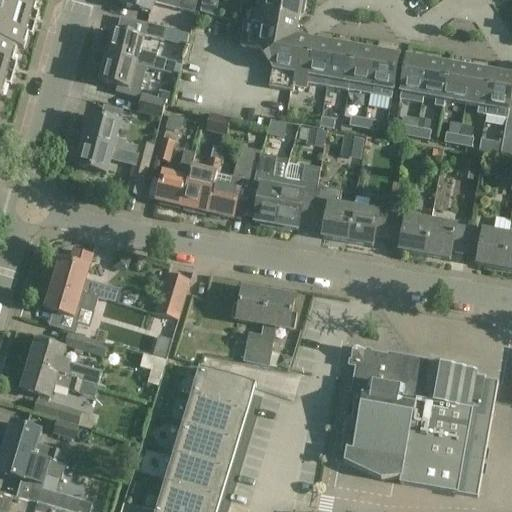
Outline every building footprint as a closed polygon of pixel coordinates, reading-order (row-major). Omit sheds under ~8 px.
[(0,0),(0,100),(2,101),(6,86),(11,87),(17,64),(13,63),(17,49),(24,51),(29,36),(32,37),(39,14),(34,13),(38,0),(0,0)] [(180,0),(123,0),(122,7),(151,14),(153,2),(179,8),(180,0)] [(199,1),(195,0),(185,0),(183,10),(195,14),(199,1)] [(306,1),(300,0),(266,0),(264,15),(252,13),(250,24),(244,23),(240,47),(258,51),(264,16),(299,22),(301,12),(304,13),(306,1)] [(264,16),(258,51),(259,51),(266,60),(273,70),(273,71),(307,77),(313,42),(312,42),(304,32),(299,23),(299,22),(264,16)] [(167,31),(148,26),(145,37),(164,42),(167,31)] [(140,53),(143,41),(114,34),(108,59),(136,66),(145,69),(173,76),(176,64),(157,59),(157,57),(140,53)] [(307,77),(273,71),(269,90),(294,94),(295,88),(306,90),(307,85),(328,89),(335,42),(324,40),(323,44),(313,42),(307,77)] [(347,44),(335,42),(328,89),(349,93),(356,50),(346,48),(347,44)] [(356,50),(349,93),(370,96),(372,89),(378,50),(366,48),(366,52),(356,50)] [(390,52),(378,50),(372,89),(393,93),(399,57),(389,56),(390,52)] [(423,105),(430,59),(419,57),(418,61),(408,59),(400,102),(402,102),(401,104),(422,108),(423,105)] [(136,66),(108,59),(101,84),(130,91),(130,92),(138,94),(145,69),(136,66)] [(442,61),(430,59),(423,105),(436,108),(436,111),(443,112),(444,109),(451,66),(442,65),(442,61)] [(451,66),(444,109),(465,113),(473,67),(461,64),(461,68),(451,66)] [(473,67),(465,113),(479,115),(478,120),(485,121),(494,74),(484,72),(485,69),(473,67)] [(494,74),(485,121),(507,125),(511,99),(511,73),(504,72),(503,76),(494,74)] [(144,101),(140,117),(163,123),(167,107),(144,101)] [(84,143),(150,161),(154,149),(139,145),(138,149),(126,145),(126,142),(116,140),(120,125),(91,118),(84,143)] [(212,118),(208,133),(227,137),(231,122),(212,118)] [(364,131),(366,121),(352,118),(350,128),(364,131)] [(322,119),(321,129),(335,132),(336,122),(322,119)] [(380,123),(366,121),(364,131),(378,133),(380,123)] [(417,140),(419,130),(405,127),(403,137),(417,140)] [(432,132),(419,130),(417,140),(431,142),(432,132)] [(326,134),(310,132),(307,147),(323,150),(326,134)] [(459,147),(461,137),(447,135),(446,145),(459,147)] [(475,140),(461,137),(459,147),(473,150),(475,140)] [(361,162),(364,142),(345,139),(342,159),(361,162)] [(511,142),(505,141),(502,156),(511,158),(511,142)] [(176,145),(164,142),(158,164),(170,168),(176,145)] [(150,161),(84,143),(78,168),(106,176),(110,161),(133,167),(126,194),(141,198),(150,161)] [(189,182),(192,169),(195,156),(184,154),(181,167),(180,167),(177,179),(163,176),(157,203),(160,204),(159,206),(169,209),(169,206),(182,209),(189,182)] [(228,191),(214,188),(208,215),(210,216),(210,218),(219,221),(220,218),(234,221),(240,194),(243,183),(254,186),(261,159),(239,154),(233,180),(231,179),(228,191)] [(262,157),(261,159),(254,186),(250,201),(258,202),(255,224),(260,225),(260,229),(276,232),(285,181),(274,180),(277,160),(262,157)] [(461,180),(474,181),(477,163),(464,160),(461,180)] [(189,182),(182,209),(185,210),(185,212),(194,215),(195,212),(208,215),(214,188),(220,164),(210,162),(207,173),(192,169),(189,182)] [(285,181),(276,232),(291,235),(292,231),(298,232),(302,210),(313,212),(315,207),(317,195),(318,190),(318,188),(321,171),(305,168),(303,184),(285,181)] [(313,212),(310,229),(324,231),(323,240),(348,244),(354,209),(341,206),(343,192),(318,188),(318,190),(317,195),(315,207),(313,212)] [(379,213),(354,209),(348,244),(373,248),(375,240),(388,242),(392,216),(379,214),(379,213)] [(406,219),(392,216),(388,242),(401,244),(399,253),(425,258),(431,222),(406,218),(406,219)] [(470,230),(465,256),(478,258),(477,267),(502,271),(509,236),(511,223),(496,220),(494,233),(483,231),(483,232),(470,230)] [(457,227),(431,222),(425,258),(450,262),(452,253),(465,256),(470,230),(456,228),(457,227)] [(511,236),(509,236),(502,271),(511,272),(511,236)] [(61,262),(53,287),(98,300),(107,303),(107,302),(114,304),(117,293),(85,283),(89,270),(93,258),(74,252),(70,265),(61,262)] [(167,278),(155,316),(178,323),(190,285),(167,278)] [(98,300),(53,287),(46,312),(74,320),(78,309),(94,314),(98,300)] [(264,328),(269,295),(243,291),(241,303),(240,307),(235,306),(232,321),(237,322),(237,323),(253,326),(264,328)] [(295,300),(269,295),(264,328),(261,339),(259,355),(271,357),(275,330),(289,332),(290,329),(295,330),(298,313),(293,313),(295,300)] [(196,355),(222,358),(226,326),(200,323),(196,355)] [(105,359),(108,347),(69,336),(65,347),(67,348),(75,350),(74,354),(83,357),(84,353),(105,359)] [(247,353),(259,355),(261,339),(251,338),(249,337),(247,353)] [(63,364),(67,348),(65,347),(38,339),(29,368),(83,384),(98,388),(102,375),(63,364)] [(153,358),(165,362),(171,342),(159,339),(153,358)] [(346,422),(340,454),(346,455),(344,465),(381,482),(400,480),(399,485),(477,499),(498,383),(485,381),(485,379),(476,377),(477,372),(428,364),(427,369),(386,361),(387,356),(371,354),(371,355),(367,355),(367,353),(353,351),(351,364),(356,365),(350,396),(362,398),(360,410),(354,409),(351,423),(346,422)] [(144,357),(140,370),(163,377),(167,364),(144,357)] [(83,384),(29,368),(22,393),(50,401),(54,388),(79,396),(83,384)] [(219,511),(256,389),(200,372),(156,511),(219,511)] [(161,377),(145,373),(142,384),(158,388),(161,377)] [(79,428),(83,415),(38,402),(34,414),(79,428)] [(59,423),(55,436),(75,442),(79,429),(59,423)] [(5,449),(58,466),(61,454),(37,447),(41,433),(13,425),(5,449)] [(58,466),(5,449),(0,466),(0,475),(26,483),(36,486),(35,489),(34,489),(31,500),(72,511),(79,511),(82,503),(42,492),(47,475),(61,480),(65,468),(58,466)] [(142,487),(136,485),(133,496),(139,498),(142,487)] [(72,511),(31,500),(30,505),(0,496),(0,511),(72,511)]
